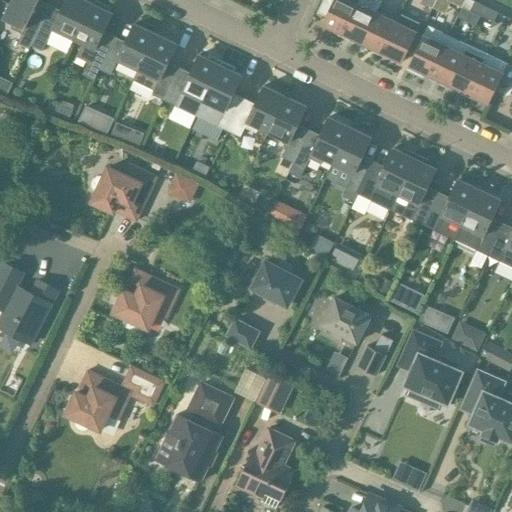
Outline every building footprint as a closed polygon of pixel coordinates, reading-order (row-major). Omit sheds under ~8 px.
[(40,26),(29,20),(39,0),(12,0),(3,18),(13,23),(11,28),(22,34),(18,43),(29,49),(31,45),(40,26)] [(74,39),(91,3),(85,0),(66,0),(53,28),(41,22),(40,26),(31,45),(42,51),(53,29),(74,39)] [(323,0),(318,12),(327,16),(323,24),(343,33),(358,0),(323,0)] [(358,0),(343,33),(362,42),(377,12),(376,11),(382,0),(358,0)] [(475,0),(471,9),(482,15),(487,6),(475,0)] [(77,57),(88,63),(83,74),(94,80),(99,69),(110,46),(99,41),(112,13),(91,3),(74,39),(83,43),(77,57)] [(487,6),(482,15),(494,20),(498,11),(487,6)] [(377,12),(362,42),(382,52),(397,21),(396,21),(377,12)] [(417,31),(417,30),(420,24),(400,14),(396,21),(397,21),(382,52),(402,61),(417,31)] [(99,69),(111,74),(118,60),(138,69),(139,70),(156,34),(135,23),(122,51),(110,46),(99,69)] [(430,74),(445,44),(449,34),(428,24),(423,34),(424,34),(410,65),(430,74)] [(133,80),(155,90),(153,94),(164,100),(175,77),(164,72),(177,44),(156,34),(139,70),(138,69),(133,80)] [(445,44),(430,74),(449,84),(469,44),(449,34),(445,44)] [(469,44),(449,84),(469,93),(488,53),(469,44)] [(489,103),(495,90),(501,77),(504,72),(506,66),(508,63),(488,53),(469,93),(489,103)] [(204,101),(223,61),(210,55),(209,58),(200,54),(186,82),(175,77),(164,100),(176,105),(196,116),(204,101)] [(229,131),(240,108),(229,103),(242,75),(234,70),(235,67),(223,61),(204,101),(196,116),(218,125),(229,131)] [(504,72),(501,77),(510,82),(511,77),(511,69),(506,66),(504,72)] [(501,77),(495,90),(506,95),(510,94),(511,88),(511,83),(510,83),(510,82),(501,77)] [(240,108),(229,131),(241,136),(245,127),(257,132),(259,127),(268,132),(286,95),(265,85),(251,113),(240,108)] [(294,162),(305,139),(294,134),(307,106),(286,95),(268,132),(289,142),(283,156),(294,162)] [(57,114),(61,104),(49,99),(46,109),(57,114)] [(106,134),(113,119),(86,107),(79,121),(106,134)] [(305,139),(294,162),(306,167),(310,158),(322,163),(324,158),(333,163),(351,126),(330,116),(316,144),(305,139)] [(111,135),(139,146),(144,134),(116,123),(111,135)] [(351,126),(333,163),(354,173),(347,188),(358,194),(370,170),(359,165),(372,137),(351,126)] [(370,170),(358,194),(391,209),(417,154),(405,148),(403,151),(394,147),(381,175),(370,170)] [(417,154),(391,209),(412,219),(412,218),(424,224),(435,201),(423,195),(437,167),(428,163),(430,160),(417,154)] [(301,177),(306,167),(294,162),(289,172),(301,177)] [(137,221),(158,177),(129,163),(124,174),(109,167),(105,176),(103,175),(101,175),(99,175),(97,176),(95,177),(94,178),(93,180),(92,182),(92,184),(92,186),(93,188),(94,190),(95,191),(97,192),(93,202),(115,212),(115,211),(137,221)] [(167,192),(190,202),(199,183),(176,173),(167,192)] [(435,201),(424,224),(436,230),(438,227),(458,236),(463,225),(480,188),(459,178),(446,206),(435,201)] [(458,236),(456,240),(486,255),(488,256),(500,232),(488,226),(502,198),(480,188),(463,225),(458,236)] [(300,231),(307,217),(276,202),(270,216),(300,231)] [(53,221),(22,209),(15,227),(45,239),(53,221)] [(500,232),(488,256),(511,266),(511,234),(511,237),(500,232)] [(336,247),(329,260),(340,265),(346,252),(336,247)] [(279,262),(277,266),(267,260),(253,287),(288,305),(302,279),(291,273),(293,269),(292,264),(283,260),(279,262)] [(0,328),(32,345),(59,292),(39,282),(32,295),(18,288),(25,274),(3,263),(0,268),(0,309),(5,312),(0,322),(0,328)] [(167,318),(180,289),(136,269),(126,291),(125,290),(115,312),(122,316),(122,319),(122,322),(124,325),(127,327),(130,328),(133,327),(136,325),(138,323),(149,328),(156,313),(167,318)] [(423,295),(400,284),(391,302),(414,313),(423,295)] [(336,297),(322,324),(334,330),(331,335),(343,342),(346,336),(357,342),(371,316),(336,297)] [(433,327),(447,333),(451,321),(438,316),(433,327)] [(225,335),(251,349),(261,330),(234,317),(225,335)] [(446,403),(447,404),(461,371),(456,369),(458,364),(442,357),(440,363),(433,360),(440,343),(413,331),(403,355),(415,361),(404,385),(409,387),(406,391),(409,396),(418,401),(423,399),(425,394),(446,402),(446,403)] [(381,334),(374,348),(368,345),(358,366),(378,376),(388,356),(386,355),(393,340),(381,334)] [(511,354),(488,342),(480,356),(510,372),(511,368),(511,354)] [(90,426),(91,425),(101,430),(108,415),(120,420),(131,395),(154,406),(166,380),(132,365),(123,386),(89,370),(78,392),(77,392),(67,414),(75,417),(75,419),(74,421),(75,423),(75,425),(77,426),(78,428),(79,428),(81,429),(83,429),(85,429),(87,429),(88,427),(90,426)] [(470,423),(484,430),(482,434),(497,441),(499,435),(511,441),(511,393),(509,392),(506,400),(498,397),(505,382),(481,370),(469,395),(481,401),(470,423)] [(281,414),(295,384),(269,372),(255,402),(281,414)] [(179,415),(157,460),(202,482),(224,437),(211,430),(215,423),(220,426),(233,399),(203,385),(190,411),(195,414),(192,421),(179,415)] [(281,473),(295,442),(270,430),(258,454),(254,452),(238,486),(263,499),(262,502),(276,510),(292,478),(281,473)] [(426,474),(400,463),(393,478),(419,490),(426,474)] [(359,511),(352,509),(350,511),(393,511),(396,506),(374,496),(367,511),(359,511)] [(474,501),(469,511),(492,511),(494,510),(474,501)]
